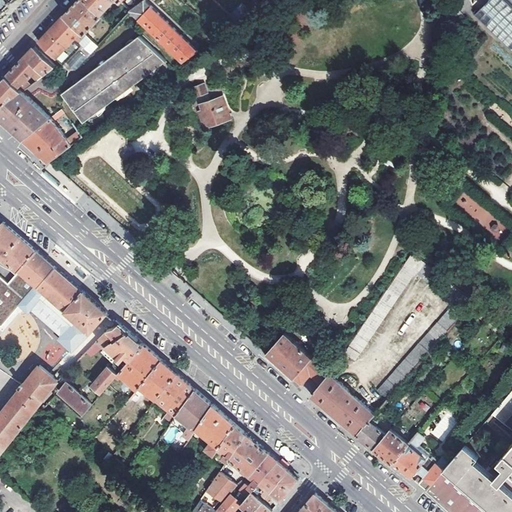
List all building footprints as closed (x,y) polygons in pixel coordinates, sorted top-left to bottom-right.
[(0,0),(0,19),(1,21),(3,20),(3,18),(5,16),(6,17),(7,15),(5,14),(6,12),(9,9),(8,7),(13,1),(15,2),(17,0),(0,0)] [(78,0),(68,11),(66,13),(93,40),(97,36),(90,29),(105,15),(103,13),(89,0),(78,0)] [(89,0),(103,13),(114,0),(89,0)] [(145,0),(144,0),(130,10),(184,62),(198,51),(145,0)] [(511,7),(504,0),(486,0),(473,14),(511,51),(511,7)] [(239,20),(251,12),(243,4),(233,14),(239,20)] [(53,27),(39,41),(61,63),(62,62),(69,69),(78,68),(99,45),(93,40),(66,13),(53,27)] [(89,119),(88,117),(106,104),(107,103),(108,104),(117,98),(115,96),(131,84),(133,86),(145,77),(143,75),(159,63),(160,65),(166,61),(141,35),(64,93),(85,122),(89,119)] [(31,51),(26,55),(45,74),(56,66),(35,46),(31,51)] [(8,75),(23,90),(45,74),(26,55),(10,72),(8,75)] [(159,63),(143,75),(144,75),(145,76),(148,77),(150,77),(152,76),(155,75),(157,73),(158,72),(159,70),(159,68),(159,63)] [(0,107),(23,90),(8,75),(5,78),(0,82),(0,107)] [(193,88),(196,96),(209,91),(206,83),(193,88)] [(131,84),(115,96),(116,96),(118,98),(120,98),(124,98),(128,96),(130,94),(132,91),(132,88),(132,85),(131,84)] [(0,117),(25,139),(46,122),(52,117),(34,100),(23,90),(0,107),(0,117)] [(229,113),(224,97),(203,103),(205,110),(201,112),(206,126),(231,118),(229,113)] [(106,104),(88,117),(90,118),(91,119),(93,119),(95,119),(97,119),(99,118),(101,117),(102,117),(104,115),(104,114),(106,111),(106,110),(106,108),(106,105),(106,104)] [(65,106),(52,117),(55,121),(66,112),(69,116),(71,115),(65,106)] [(46,122),(25,139),(31,145),(39,152),(43,155),(50,162),(83,137),(78,131),(68,138),(55,121),(52,117),(46,122)] [(46,170),(43,173),(58,186),(61,184),(46,170)] [(59,332),(55,336),(73,351),(89,334),(108,312),(90,297),(57,269),(50,263),(4,223),(3,222),(0,225),(0,255),(12,266),(21,272),(36,286),(20,305),(29,312),(32,308),(59,332)] [(377,391),(388,400),(469,308),(473,302),(413,251),(349,345),(345,352),(355,359),(360,352),(360,353),(413,276),(417,273),(451,301),(451,307),(377,391)] [(473,302),(469,308),(473,312),(478,306),(473,302)] [(86,352),(92,358),(97,353),(108,344),(114,339),(118,341),(129,331),(124,326),(119,323),(115,326),(108,329),(86,352)] [(137,338),(129,331),(118,341),(114,339),(108,344),(97,353),(103,360),(108,356),(104,352),(109,347),(119,356),(118,357),(122,361),(127,356),(131,360),(144,344),(137,338)] [(322,382),(330,373),(285,332),(275,344),(269,350),(266,354),(269,356),(300,383),(310,371),(322,382)] [(265,347),(269,350),(275,344),(270,340),(265,347)] [(149,348),(144,344),(131,360),(123,370),(120,373),(128,380),(124,385),(129,388),(132,384),(138,389),(162,359),(149,348)] [(162,359),(138,389),(130,400),(135,404),(140,398),(139,397),(141,394),(140,392),(143,388),(157,399),(178,373),(174,370),(171,367),(166,363),(162,359)] [(108,368),(118,375),(120,373),(123,370),(114,362),(108,368)] [(0,454),(36,409),(59,380),(40,365),(25,384),(23,383),(22,384),(21,386),(22,387),(0,414),(0,454)] [(118,375),(108,368),(93,385),(102,393),(118,375)] [(182,377),(178,373),(157,399),(177,415),(196,389),(182,377)] [(376,413),(330,373),(322,382),(312,394),(324,405),(330,410),(342,421),(358,434),(376,413)] [(59,391),(84,414),(92,404),(66,381),(59,391)] [(196,389),(177,415),(172,423),(184,432),(183,433),(191,438),(214,405),(209,400),(196,389)] [(503,424),(511,413),(511,391),(492,415),(503,424)] [(214,405),(191,438),(196,442),(203,433),(208,436),(212,431),(217,435),(205,451),(213,457),(214,455),(236,424),(225,414),(214,405)] [(445,411),(431,434),(443,441),(457,419),(445,411)] [(382,417),(377,412),(376,413),(358,434),(366,440),(375,447),(387,434),(376,425),(382,417)] [(245,431),(236,424),(214,455),(217,457),(222,450),(225,453),(219,462),(222,464),(225,460),(227,462),(230,458),(247,434),(245,431)] [(387,434),(375,447),(379,450),(393,462),(410,443),(392,429),(387,434)] [(420,432),(410,443),(393,462),(408,475),(411,477),(419,468),(423,464),(430,456),(417,445),(420,445),(426,438),(425,436),(420,432)] [(256,441),(247,434),(230,458),(248,473),(267,450),(256,441)] [(447,467),(496,511),(511,511),(511,448),(491,472),(478,461),(481,457),(467,444),(450,462),(447,467)] [(272,455),(267,450),(248,473),(253,477),(249,481),(252,483),(250,486),(248,485),(241,492),(247,497),(278,460),(272,455)] [(430,470),(426,475),(419,483),(427,490),(447,467),(450,462),(443,456),(430,470)] [(272,511),(274,511),(256,496),(264,487),(266,489),(263,493),(267,497),(290,470),(283,464),(278,460),(247,497),(243,503),(240,506),(248,511),(272,511)] [(430,470),(423,464),(419,468),(426,475),(430,470)] [(496,511),(447,467),(427,490),(450,511),(496,511)] [(290,470),(267,497),(278,506),(300,479),(295,474),(290,470)] [(0,474),(0,476),(8,484),(13,479),(4,471),(0,474)] [(220,472),(205,492),(223,502),(231,492),(238,485),(220,472)] [(234,511),(240,506),(243,503),(231,492),(223,502),(217,509),(219,511),(234,511)] [(334,511),(336,510),(332,506),(326,501),(316,493),(302,510),(300,511),(334,511)]
